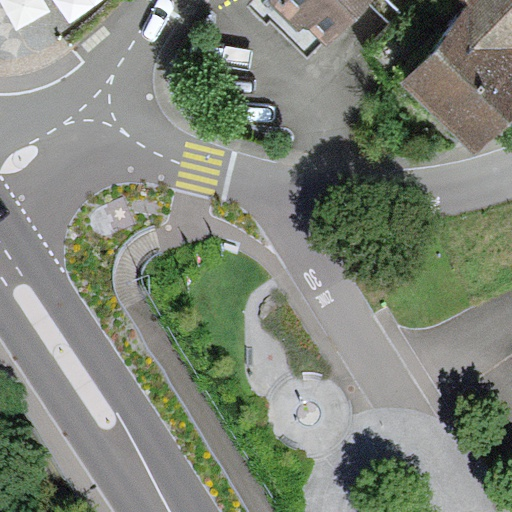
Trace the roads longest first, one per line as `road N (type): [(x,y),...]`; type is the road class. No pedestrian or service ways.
road 1 (residential): [(280,187),(295,235),(459,511)]
road 2 (secondary): [(0,259),(169,511)]
road 3 (residential): [(511,168),(417,191),(280,187)]
road 4 (residential): [(280,187),(198,169),(93,113)]
road 5 (residential): [(93,113),(165,0)]
